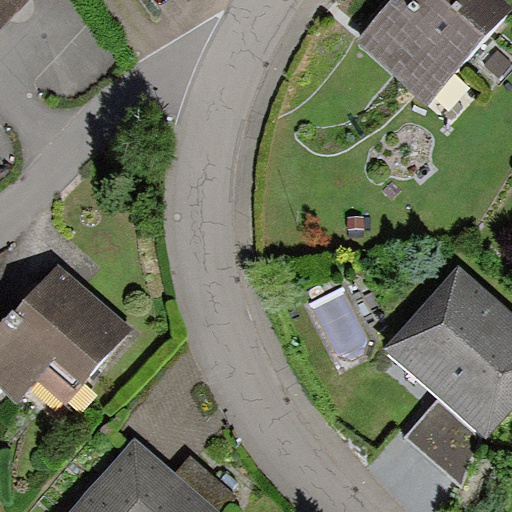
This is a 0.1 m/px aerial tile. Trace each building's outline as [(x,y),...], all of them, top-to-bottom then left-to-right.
[(511,7),(511,3),(507,0),(394,0),(355,44),(423,105),(511,7)] [(511,407),(511,309),(457,262),(379,350),(437,401),(482,441),(511,407)] [(0,320),(0,386),(21,403),(38,382),(70,407),(132,329),(51,264),(4,324),(0,320)] [(408,437),(464,487),(482,441),(437,401),(408,437)] [(176,471),(134,436),(70,511),(224,511),(239,495),(191,454),(176,471)]
